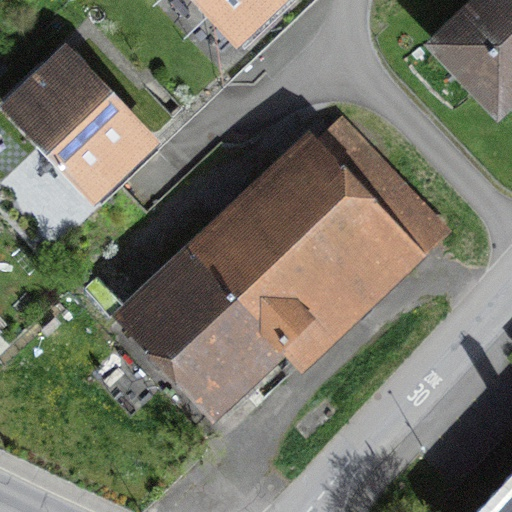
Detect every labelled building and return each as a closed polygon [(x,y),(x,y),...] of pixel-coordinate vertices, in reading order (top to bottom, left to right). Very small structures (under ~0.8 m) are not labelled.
[(274,0),(204,0),(238,35),(274,0)] [(511,5),(466,52),(511,97),(511,5)] [(87,199),(150,140),(71,56),(8,115),(87,199)] [(409,253),(330,164),(151,323),(230,412),(409,253)] [(0,337),(0,353),(8,346),(0,337)] [(511,511),(511,478),(479,511),(511,511)]
